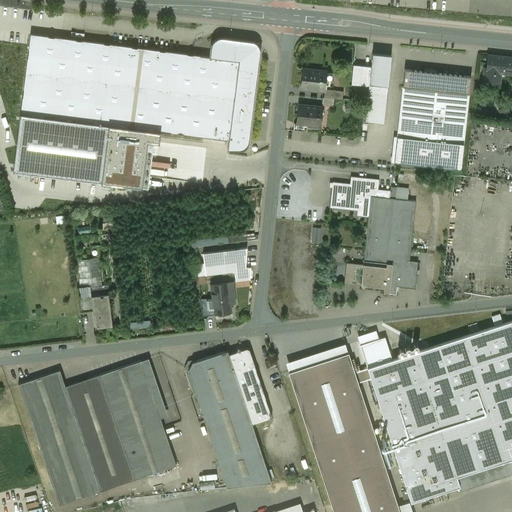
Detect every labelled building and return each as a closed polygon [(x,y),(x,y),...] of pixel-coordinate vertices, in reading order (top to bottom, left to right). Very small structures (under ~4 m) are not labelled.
[(210,57),(30,34),(18,112),(164,132),(228,140),(238,61),(210,57)] [(255,44),(252,42),(220,38),(217,39),(214,41),(212,43),(211,46),(210,57),(238,61),(228,140),(227,150),(239,151),(242,151),(245,149),(247,146),(249,143),(260,52),(260,49),(258,46),(255,44)] [(391,56),(372,54),(371,67),(369,84),(369,87),(387,89),(387,86),(388,86),(391,56)] [(511,57),(488,55),(486,69),(484,68),(482,82),(499,84),(499,89),(511,90),(511,85),(511,57)] [(371,67),(353,65),(351,85),(368,87),(369,87),(369,84),(371,67)] [(326,72),(302,69),(300,88),(324,91),(324,90),(326,72)] [(471,77),(404,70),(402,87),(469,94),(471,77)] [(369,87),(368,87),(365,122),(384,124),(387,89),(369,87)] [(469,94),(402,87),(397,137),(463,145),(469,94)] [(343,92),(324,90),(324,91),(324,98),(334,99),(342,100),(343,92)] [(324,98),(322,98),(321,105),(333,106),(334,99),(324,98)] [(322,108),(298,105),(296,124),(308,125),(320,126),(322,108)] [(164,132),(18,112),(10,172),(140,190),(146,143),(162,145),(164,132)] [(308,125),(296,124),(294,123),(293,131),(307,133),(307,128),(308,125)] [(463,145),(397,137),(394,163),(460,170),(463,145)] [(350,184),(332,182),(330,207),(357,210),(357,216),(368,217),(370,197),(389,199),(389,198),(390,191),(378,190),(379,180),(350,177),(350,184)] [(395,199),(407,200),(409,189),(396,188),(395,199)] [(389,199),(370,197),(368,217),(363,265),(346,263),(344,284),(383,288),(383,293),(396,295),(396,287),(415,289),(418,262),(409,261),(416,201),(407,200),(395,199),(389,199)] [(320,228),(313,228),(312,241),(319,242),(320,228)] [(254,233),(193,241),(194,248),(255,240),(254,233)] [(246,248),(203,253),(204,264),(205,276),(232,272),(234,274),(235,282),(250,280),(250,268),(245,268),(246,248)] [(80,288),(90,287),(102,285),(99,258),(77,260),(80,288)] [(204,264),(196,265),(198,277),(205,276),(204,264)] [(232,282),(210,285),(212,299),(214,315),(215,315),(231,313),(230,304),(235,304),(232,282)] [(80,288),(77,288),(80,312),(93,311),(91,296),(90,287),(80,288)] [(91,296),(93,311),(95,329),(112,327),(109,294),(108,294),(91,296)] [(212,299),(200,300),(202,317),(215,315),(214,315),(212,299)] [(494,316),(496,322),(503,319),(501,314),(494,316)] [(511,321),(367,368),(370,379),(410,503),(460,487),(456,477),(511,459),(511,321)] [(285,363),(288,372),(348,353),(345,343),(285,363)] [(246,348),(241,350),(238,349),(236,352),(229,354),(252,424),(271,418),(249,349),(246,348)] [(227,351),(197,361),(192,363),(191,365),(189,364),(187,368),(189,369),(188,371),(195,393),(227,487),(271,482),(252,424),(229,354),(227,351)] [(370,379),(367,368),(354,372),(348,353),(288,372),(333,511),(399,511),(358,383),(370,379)] [(168,416),(148,359),(141,361),(157,409),(160,418),(168,416)] [(141,361),(99,375),(115,423),(157,409),(141,361)] [(60,370),(18,384),(59,505),(100,491),(65,386),(60,370)] [(99,375),(65,386),(100,491),(134,480),(125,451),(115,423),(99,375)] [(177,416),(174,404),(171,392),(167,393),(174,417),(177,416)] [(157,409),(115,423),(125,451),(166,437),(160,418),(157,409)] [(166,437),(125,451),(134,480),(176,466),(166,437)] [(275,511),(274,511),(302,511),(300,503),(275,511)]
